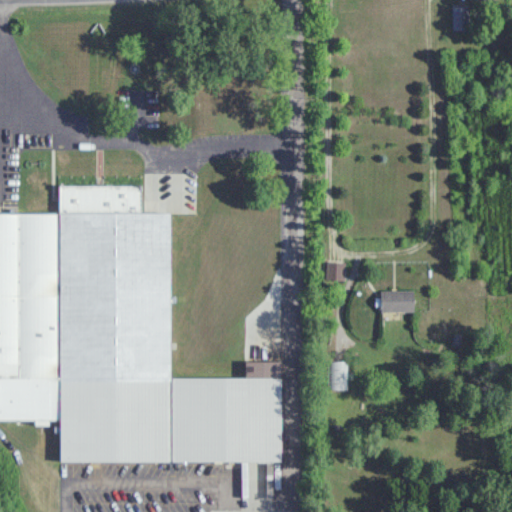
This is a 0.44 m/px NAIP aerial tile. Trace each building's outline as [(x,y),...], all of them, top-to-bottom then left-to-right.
[(454,27),(477,27),(477,7),(454,7),(454,27)] [(281,462),(281,361),(244,361),(244,377),(169,377),(169,213),(141,213),(141,185),(58,185),(58,212),(0,212),(0,419),(59,420),(59,462),(281,462)] [(344,280),(344,261),(325,261),(325,280),(344,280)] [(414,311),(414,290),(381,290),(381,311),(414,311)] [(347,361),(328,361),(328,390),(347,390),(347,361)]
